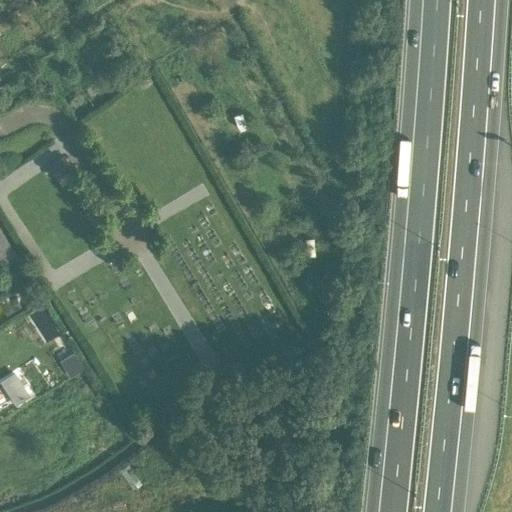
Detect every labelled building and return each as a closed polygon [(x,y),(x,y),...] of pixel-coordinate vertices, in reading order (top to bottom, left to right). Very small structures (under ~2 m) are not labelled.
[(58,178),(69,172),(72,170),(72,169),(64,157),(49,167),(56,179),(58,178)] [(0,224),(0,267),(19,257),(0,224)] [(19,286),(30,303),(38,298),(28,281),(19,286)] [(7,303),(12,311),(21,306),(16,297),(7,303)] [(73,353),(60,360),(70,378),(83,370),(73,353)] [(15,373),(0,382),(15,406),(30,396),(15,373)]
